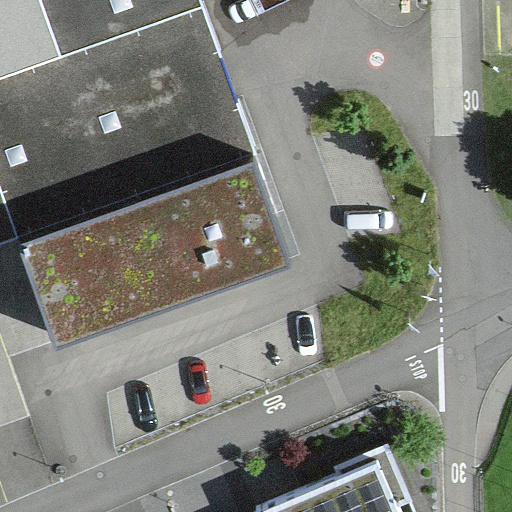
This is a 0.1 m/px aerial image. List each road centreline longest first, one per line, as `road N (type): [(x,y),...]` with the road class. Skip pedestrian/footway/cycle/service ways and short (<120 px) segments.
road 1 (unclassified): [(474,333),(63,511)]
road 2 (unclassified): [(456,0),(474,333)]
road 3 (residential): [(474,333),(460,407),(459,511)]
